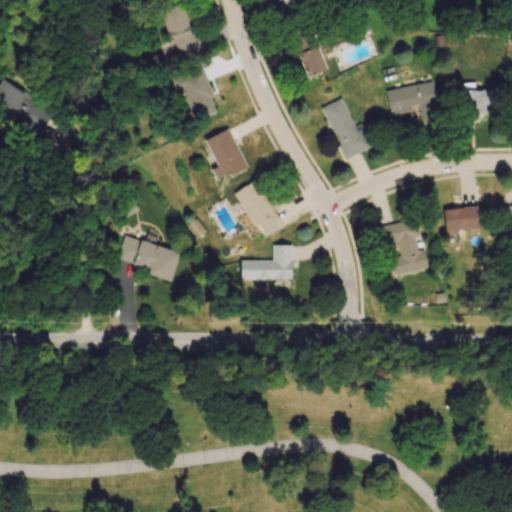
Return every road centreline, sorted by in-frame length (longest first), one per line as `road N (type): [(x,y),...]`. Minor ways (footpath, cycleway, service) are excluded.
road 1 (tertiary): [(511,342),(0,339)]
road 2 (residential): [(343,341),(349,300),(340,241),(261,90),(230,0)]
road 3 (residential): [(511,162),(415,171),(326,208)]
